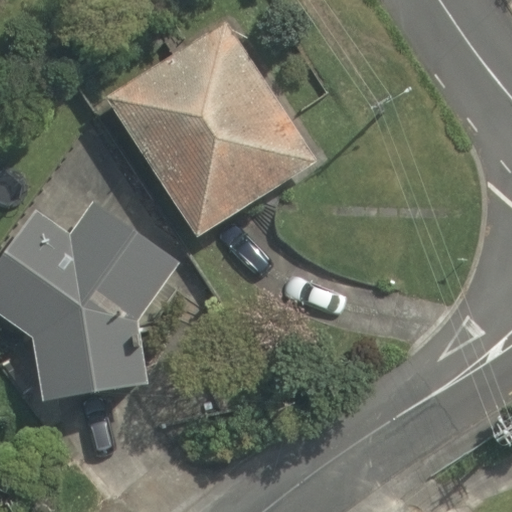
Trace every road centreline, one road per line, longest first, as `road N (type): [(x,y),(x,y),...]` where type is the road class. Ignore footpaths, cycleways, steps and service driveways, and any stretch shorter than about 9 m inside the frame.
road 1 (residential): [(511,328),(270,511)]
road 2 (residential): [(511,99),(437,0)]
